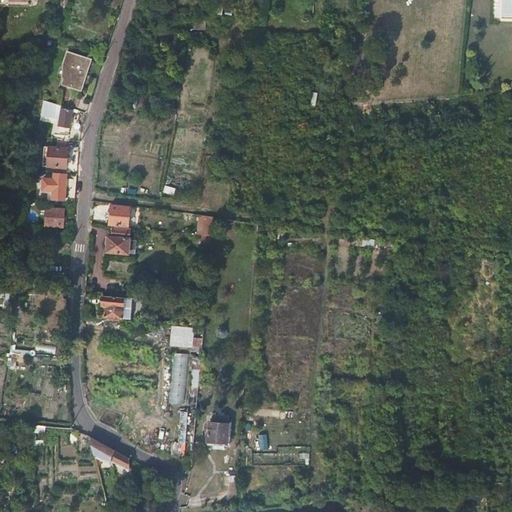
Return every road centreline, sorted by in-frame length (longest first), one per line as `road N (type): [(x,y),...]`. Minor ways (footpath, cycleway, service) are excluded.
road 1 (residential): [(170,511),(165,468),(87,422),(74,352),(90,131),(131,0)]
road 2 (track): [(84,196),(511,253)]
